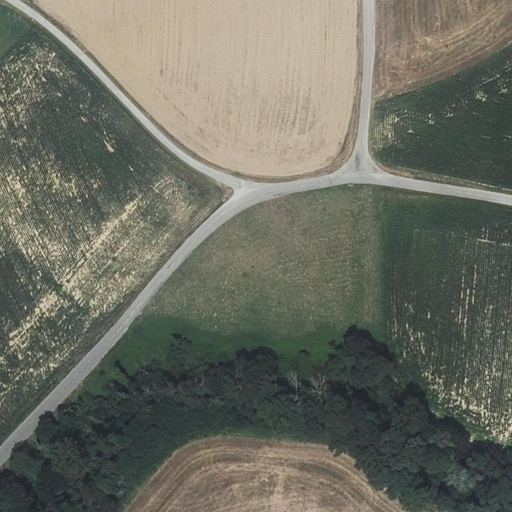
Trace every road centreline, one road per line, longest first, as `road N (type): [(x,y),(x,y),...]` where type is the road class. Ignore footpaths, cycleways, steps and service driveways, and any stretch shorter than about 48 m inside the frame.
road 1 (unclassified): [(0,456),(176,259),(221,214),(257,194)]
road 2 (unclassified): [(257,194),(183,156),(50,26),(11,0)]
road 3 (unclassified): [(360,176),(370,0)]
road 4 (unclassified): [(360,176),(511,200)]
